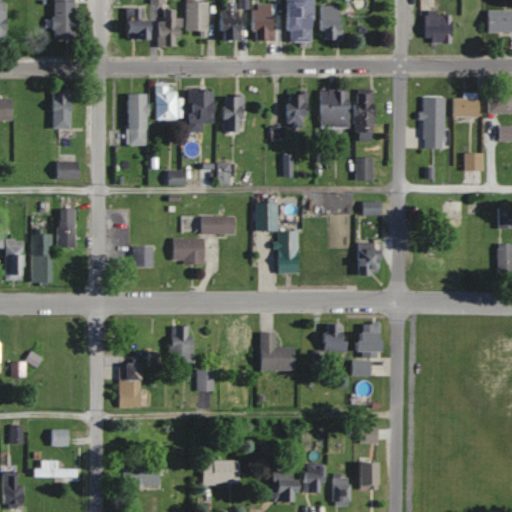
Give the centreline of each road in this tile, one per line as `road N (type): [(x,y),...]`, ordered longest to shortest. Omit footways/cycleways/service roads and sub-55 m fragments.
road 1 (residential): [(395,511),(402,0)]
road 2 (residential): [(0,67),(511,64)]
road 3 (residential): [(94,511),(97,0)]
road 4 (residential): [(511,303),(0,302)]
